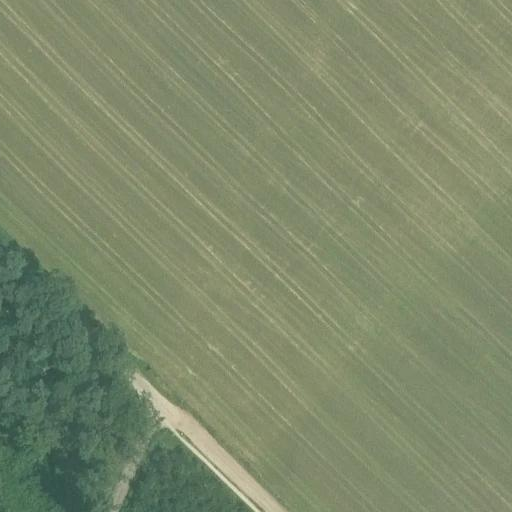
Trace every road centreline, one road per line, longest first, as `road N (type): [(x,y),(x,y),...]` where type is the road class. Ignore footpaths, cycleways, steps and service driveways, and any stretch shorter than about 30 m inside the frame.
road 1 (unclassified): [(96,511),(149,386),(0,244)]
road 2 (track): [(149,386),(278,511)]
